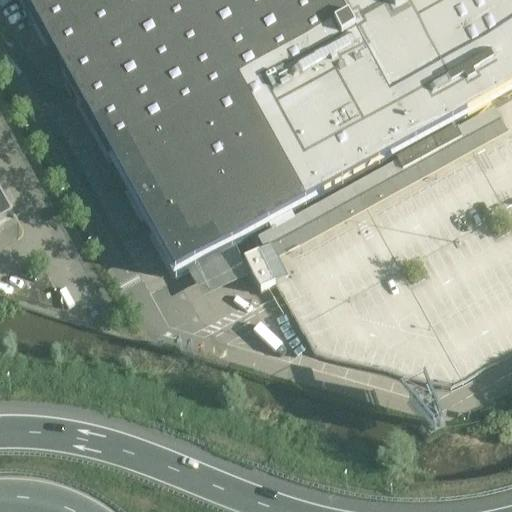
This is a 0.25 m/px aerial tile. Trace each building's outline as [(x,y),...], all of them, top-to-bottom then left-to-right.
[(511,0),(20,0),(68,85),(71,91),(74,97),(176,281),(188,275),(190,273),(233,249),(235,249),(236,248),(264,233),(270,229),(282,223),(396,160),(456,127),(493,107),(511,96),(511,0)] [(396,160),(282,223),(270,229),(264,233),(236,248),(235,249),(260,296),(275,287),(280,296),(288,310),(314,358),(451,392),(511,357),(511,96),(493,107),(456,127),(457,131),(462,140),(403,172),(398,163),(396,160)] [(456,127),(396,160),(398,163),(403,172),(462,140),(457,131),(456,127)] [(0,226),(13,219),(0,194),(0,226)] [(233,249),(190,273),(205,300),(248,276),(233,249)]
